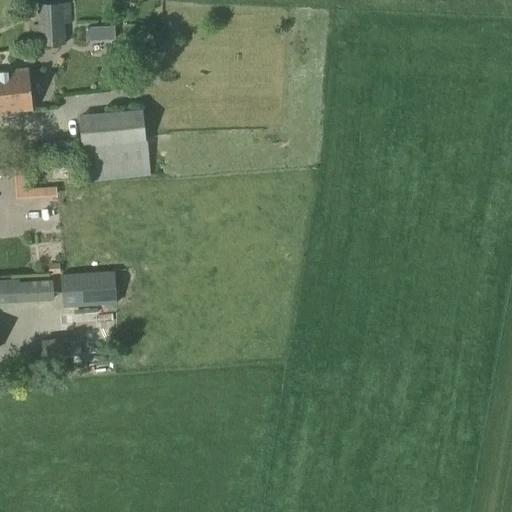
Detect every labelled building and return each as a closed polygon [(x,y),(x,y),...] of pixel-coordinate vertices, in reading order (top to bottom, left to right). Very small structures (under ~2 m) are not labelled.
[(32,46),(64,45),(63,23),(70,23),(69,3),(35,4),(36,25),(31,25),(32,46)] [(91,25),(92,37),(114,37),(113,24),(91,25)] [(0,72),(0,111),(32,108),(28,69),(0,72)] [(84,183),(148,176),(141,107),(76,114),(84,183)] [(47,275),(59,274),(59,263),(47,264),(47,275)] [(62,308),(115,305),(113,272),(60,275),(62,308)] [(18,282),(18,279),(0,279),(0,303),(52,301),(51,280),(18,282)] [(77,342),(76,337),(38,340),(40,360),(78,356),(78,354),(86,353),(84,342),(77,342)]
